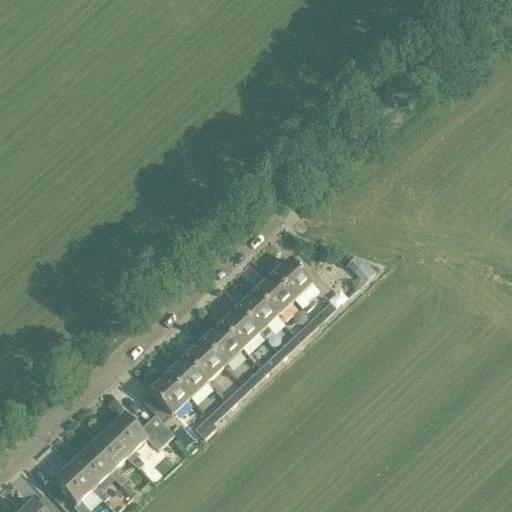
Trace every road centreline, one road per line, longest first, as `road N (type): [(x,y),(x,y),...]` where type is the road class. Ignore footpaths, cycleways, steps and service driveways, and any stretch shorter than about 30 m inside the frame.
road 1 (residential): [(0,469),(279,209)]
road 2 (unclassified): [(279,209),(503,0)]
